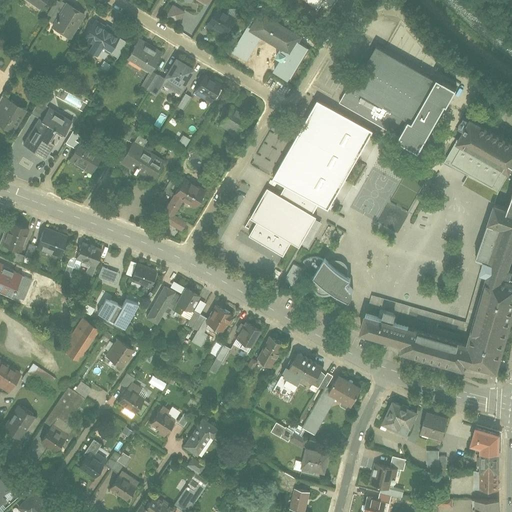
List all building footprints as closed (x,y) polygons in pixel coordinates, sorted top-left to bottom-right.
[(27,0),(40,8),(45,0),(27,0)] [(310,0),(319,7),(323,2),(333,10),(341,0),(310,0)] [(86,14),(66,2),(50,27),(71,39),(86,14)] [(169,4),(165,17),(179,21),(183,8),(169,4)] [(228,35),(238,17),(217,5),(207,23),(228,35)] [(275,68),(290,77),(310,44),(301,39),(305,32),(260,6),(234,48),(248,56),(262,33),(282,45),(277,53),(282,56),(275,68)] [(108,53),(119,35),(95,20),(84,37),(108,53)] [(151,70),(163,50),(139,36),(128,56),(151,70)] [(374,44),(342,101),(395,131),(404,114),(410,117),(433,77),(374,44)] [(179,94),(196,65),(177,54),(160,83),(179,94)] [(214,101),(224,82),(204,72),(195,91),(214,101)] [(404,114),(395,131),(419,144),(445,95),(449,97),(456,83),(435,72),(433,77),(410,117),(404,114)] [(176,106),(182,109),(189,95),(183,92),(176,106)] [(24,108),(5,97),(0,105),(0,127),(8,133),(24,108)] [(284,186),(317,205),(326,210),(371,131),(316,100),(271,179),(284,186)] [(38,116),(22,143),(46,157),(55,142),(48,137),(55,124),(66,129),(73,117),(49,103),(41,118),(38,116)] [(231,104),(220,124),(238,134),(250,114),(231,104)] [(365,312),(359,332),(398,343),(397,348),(463,368),(465,361),(493,369),(511,307),(511,271),(509,271),(511,265),(508,265),(511,252),(511,138),(469,118),(456,142),(446,161),(473,174),(467,185),(494,198),(474,261),(489,266),(465,343),(365,312)] [(182,135),(177,142),(184,146),(189,139),(182,135)] [(132,139),(120,161),(153,179),(165,157),(132,139)] [(80,140),(69,159),(93,173),(104,155),(80,140)] [(206,189),(184,177),(161,217),(182,229),(188,220),(175,213),(183,199),(196,207),(206,189)] [(248,236),(282,255),(289,243),(297,247),(314,216),(311,215),(317,205),(284,186),(279,196),(267,189),(249,219),(256,223),(248,236)] [(24,225),(8,220),(1,245),(17,250),(24,225)] [(37,245),(61,253),(66,236),(43,229),(37,245)] [(30,258),(34,245),(27,243),(23,256),(30,258)] [(95,266),(100,252),(81,246),(76,260),(95,266)] [(21,262),(22,255),(11,252),(9,260),(21,262)] [(306,260),(310,265),(313,269),(310,274),(315,279),(314,282),(315,287),(318,292),(322,294),(328,295),(334,293),(335,292),(341,296),(348,301),(351,302),(355,297),(355,292),(354,289),(352,286),(350,284),(343,279),(345,274),(345,268),(342,264),(339,262),(334,261),(331,262),(328,264),(322,257),(318,256),(315,257),(310,258),(306,260)] [(131,279),(150,285),(156,268),(137,262),(131,279)] [(282,280),(294,287),(304,269),(293,262),(282,280)] [(0,264),(0,290),(10,295),(19,273),(0,264)] [(119,272),(102,266),(98,277),(115,283),(119,272)] [(173,291),(163,285),(145,318),(156,324),(173,291)] [(197,294),(184,287),(176,302),(188,309),(197,294)] [(138,304),(126,299),(122,306),(117,303),(106,298),(98,313),(124,328),(138,304)] [(80,310),(89,314),(92,308),(84,303),(80,310)] [(230,314),(214,306),(205,324),(221,332),(230,314)] [(98,328),(82,318),(62,351),(78,361),(98,328)] [(258,329),(244,322),(235,338),(249,346),(258,329)] [(279,341),(267,335),(256,358),(268,364),(279,341)] [(131,348),(117,339),(105,357),(119,366),(131,348)] [(221,344),(210,370),(216,373),(228,347),(221,344)] [(301,378),(311,384),(321,365),(294,351),(273,393),(290,401),(301,378)] [(0,381),(8,386),(17,372),(0,361),(0,381)] [(50,385),(55,378),(35,365),(31,372),(38,376),(38,377),(50,385)] [(335,375),(326,394),(350,405),(359,387),(335,375)] [(118,402),(135,413),(144,400),(127,389),(118,402)] [(382,423),(407,434),(417,411),(392,400),(382,423)] [(29,413),(16,405),(3,426),(16,434),(29,413)] [(172,420),(156,411),(149,424),(165,432),(172,420)] [(183,426),(189,417),(183,413),(177,422),(183,426)] [(422,431),(444,439),(450,422),(428,414),(422,431)] [(199,422),(184,446),(198,456),(214,431),(199,422)] [(271,432),(288,441),(293,431),(276,422),(271,432)] [(495,461),(495,432),(471,425),(465,442),(476,446),(476,461),(495,461)] [(40,439),(56,450),(64,438),(48,427),(40,439)] [(291,440),(303,446),(307,438),(294,433),(291,440)] [(328,453),(303,447),(299,467),(324,472),(328,453)] [(116,473),(128,457),(115,448),(104,464),(116,473)] [(438,468),(438,498),(448,498),(449,468),(447,468),(447,456),(438,456),(438,450),(425,450),(425,467),(438,468)] [(78,464),(94,476),(104,463),(87,451),(78,464)] [(193,458),(187,463),(195,471),(201,466),(193,458)] [(375,463),(371,483),(390,487),(394,467),(375,463)] [(495,476),(495,464),(477,464),(477,476),(495,476)] [(0,472),(0,502),(2,505),(9,499),(4,493),(12,486),(0,472)] [(109,485),(127,497),(136,485),(118,472),(109,485)] [(188,511),(209,483),(195,474),(171,507),(175,510),(178,511),(188,511)] [(495,487),(495,476),(477,476),(478,487),(495,487)] [(308,490),(293,487),(288,508),(303,511),(308,490)] [(33,489),(18,506),(24,511),(50,511),(54,508),(33,489)] [(143,511),(145,511),(173,511),(175,510),(171,507),(152,496),(143,511)] [(365,511),(386,511),(389,503),(370,497),(365,511)] [(497,511),(497,498),(476,499),(476,511),(497,511)]
